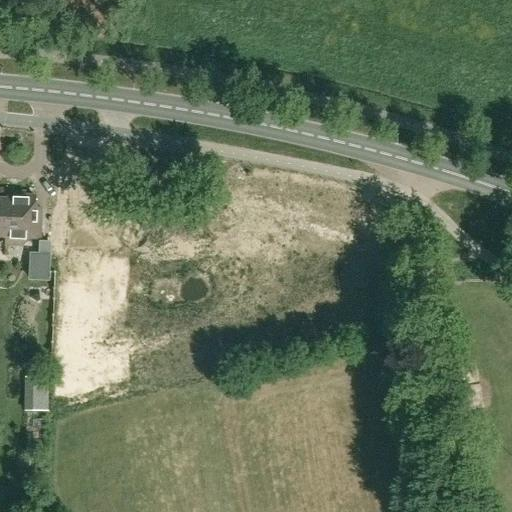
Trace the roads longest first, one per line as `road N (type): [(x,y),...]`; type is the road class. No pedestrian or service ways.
road 1 (primary): [(511,198),(254,125),(0,88)]
road 2 (track): [(416,276),(460,511)]
